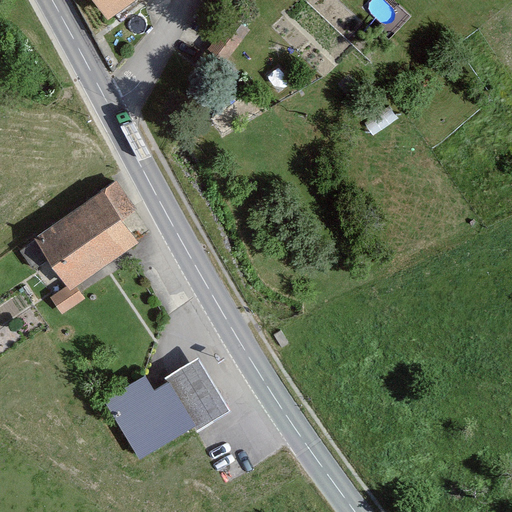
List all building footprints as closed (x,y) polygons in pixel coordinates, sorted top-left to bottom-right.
[(94,0),(106,16),(128,0),(94,0)] [(249,29),(231,17),(209,50),(226,62),(249,29)] [(141,205),(122,177),(38,234),(70,281),(141,232),(128,214),(141,205)] [(87,296),(76,280),(54,295),(65,311),(87,296)] [(285,328),(274,335),(283,348),(293,342),(285,328)] [(199,423),(172,378),(157,387),(147,370),(104,395),(141,457),(199,423)]
